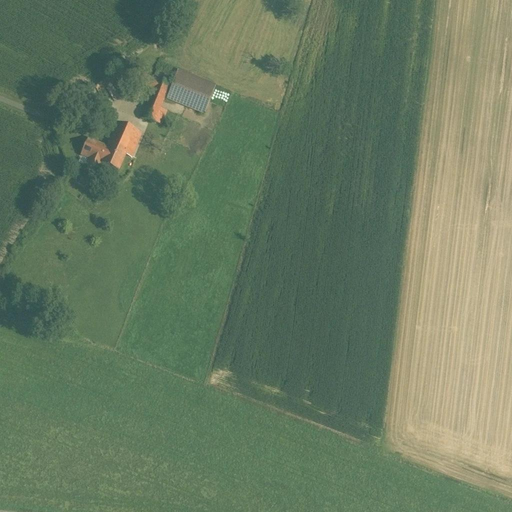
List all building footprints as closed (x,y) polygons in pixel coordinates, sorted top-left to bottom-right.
[(215,87),(177,72),(166,100),(204,115),(215,87)] [(158,82),(140,74),(135,85),(154,92),(158,82)] [(154,92),(143,119),(154,123),(169,86),(158,82),(154,92)] [(163,145),(140,136),(140,135),(117,125),(110,141),(134,151),(138,152),(133,163),(152,171),(155,163),(163,145)] [(134,151),(110,141),(106,149),(88,141),(82,156),(90,160),(88,164),(98,169),(100,164),(118,172),(125,156),(131,158),(134,151)]
